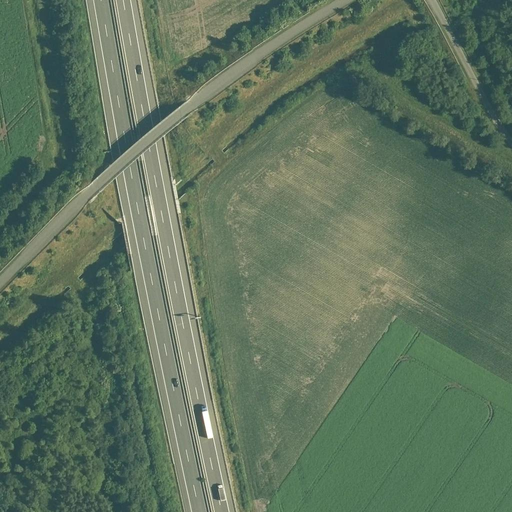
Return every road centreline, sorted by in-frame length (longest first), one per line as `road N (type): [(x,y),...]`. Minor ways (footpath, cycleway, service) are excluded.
road 1 (motorway): [(221,511),(122,0)]
road 2 (motorway): [(100,0),(199,511)]
road 3 (unclassified): [(193,103),(0,281)]
road 4 (residential): [(193,103),(350,0)]
road 5 (track): [(437,0),(511,136)]
